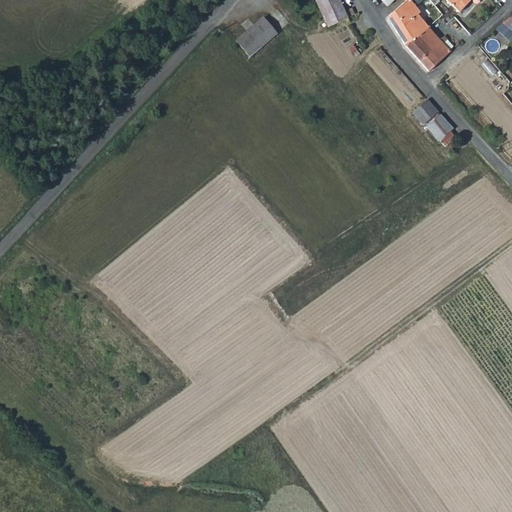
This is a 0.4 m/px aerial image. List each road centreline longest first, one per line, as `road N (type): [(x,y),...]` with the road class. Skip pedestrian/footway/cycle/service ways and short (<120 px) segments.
road 1 (unclassified): [(234,0),(0,249)]
road 2 (track): [(511,243),(270,425)]
road 3 (unclassified): [(511,178),(398,55),(364,0)]
